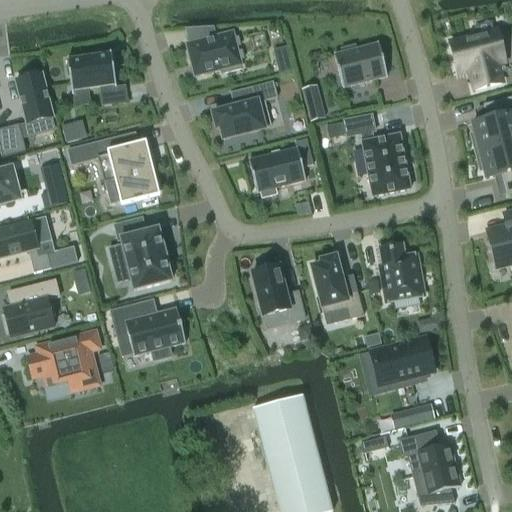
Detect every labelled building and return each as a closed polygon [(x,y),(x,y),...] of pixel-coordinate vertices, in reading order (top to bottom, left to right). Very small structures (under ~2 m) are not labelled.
[(451,45),(450,45),(455,64),(458,76),(469,73),(473,72),(475,79),(471,80),(474,92),(501,85),(497,66),(504,64),(496,33),(451,45)] [(231,36),(187,47),(195,76),(221,70),(223,76),(241,72),(239,65),(231,36)] [(341,55),(333,57),(342,90),(386,79),(378,46),(356,52),(355,46),(340,50),(341,55)] [(68,62),(67,62),(72,96),(73,95),(73,94),(114,88),(114,90),(116,89),(111,56),(110,56),(110,57),(68,63),(68,62)] [(41,77),(16,84),(27,126),(52,120),(41,77)] [(247,104),(210,114),(215,133),(218,132),(221,142),(271,129),(264,103),(277,100),(272,84),(244,92),(247,104)] [(511,144),(511,99),(483,107),(487,120),(471,124),(474,134),(469,136),(474,154),(511,144)] [(320,101),(305,105),(310,124),(325,120),(320,101)] [(371,117),(343,123),(346,139),(361,136),(363,144),(361,144),(372,199),(410,192),(399,137),(384,140),(374,142),(372,134),(374,133),(371,117)] [(19,126),(0,131),(0,150),(2,160),(26,154),(19,126)] [(121,207),(158,198),(145,144),(108,154),(121,207)] [(511,195),(511,144),(474,154),(478,173),(483,172),(485,179),(501,175),(506,197),(511,195)] [(257,195),(305,184),(296,150),(248,161),(257,195)] [(49,208),(68,203),(59,166),(40,171),(49,208)] [(0,204),(17,201),(10,173),(0,175),(0,204)] [(504,239),(487,243),(492,263),(507,260),(509,269),(511,268),(511,210),(500,213),(504,231),(502,231),(504,239)] [(29,225),(0,232),(0,260),(36,251),(35,247),(52,243),(45,219),(28,224),(29,225)] [(158,231),(145,235),(141,221),(114,228),(118,247),(107,250),(117,286),(129,283),(132,293),(171,283),(158,231)] [(402,247),(379,251),(382,269),(379,270),(386,304),(389,303),(423,297),(416,257),(404,259),(402,247)] [(73,249),(46,256),(50,271),(77,264),(73,249)] [(357,291),(344,295),(335,259),(319,263),(320,267),(312,269),(322,311),(346,305),(350,321),(363,317),(357,291)] [(298,292),(285,296),(278,268),(251,275),(263,321),(264,320),(267,331),(305,321),(298,292)] [(84,271),(72,274),(74,280),(86,277),(84,271)] [(49,303),(60,300),(56,283),(8,295),(12,310),(4,312),(10,339),(55,328),(49,303)] [(176,311),(157,316),(153,302),(109,313),(121,360),(132,357),(133,358),(151,354),(153,363),(171,358),(168,349),(185,345),(176,311)] [(93,355),(102,353),(96,332),(34,347),(35,355),(25,358),(31,383),(41,380),(44,389),(54,387),(54,389),(67,385),(70,397),(101,389),(93,355)] [(378,336),(364,340),(367,350),(381,346),(378,336)] [(426,340),(368,355),(377,387),(408,379),(410,388),(427,384),(425,375),(434,372),(426,340)] [(330,511),(302,400),(253,412),(278,511),(330,511)] [(430,406),(402,413),(406,428),(434,421),(430,406)] [(455,467),(449,446),(440,448),(436,433),(399,442),(403,460),(407,459),(412,478),(455,467)] [(385,438),(373,442),(376,453),(388,450),(385,438)] [(460,488),(455,467),(412,478),(417,499),(430,496),(433,507),(454,505),(450,491),(460,488)]
